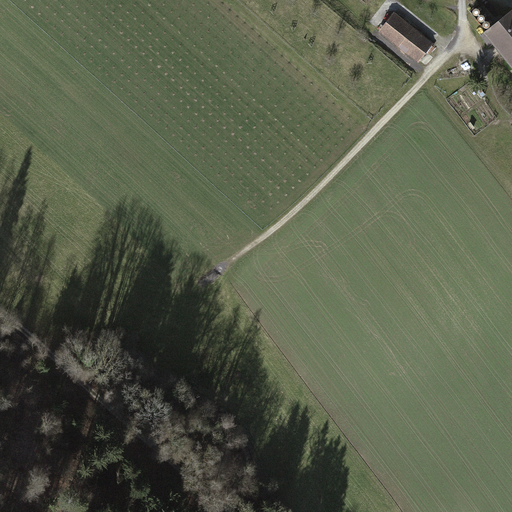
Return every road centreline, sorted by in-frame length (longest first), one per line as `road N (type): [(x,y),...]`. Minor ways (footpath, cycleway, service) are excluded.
road 1 (track): [(465,0),(457,36),(438,60),(328,173),(202,278)]
road 2 (track): [(231,511),(0,314)]
